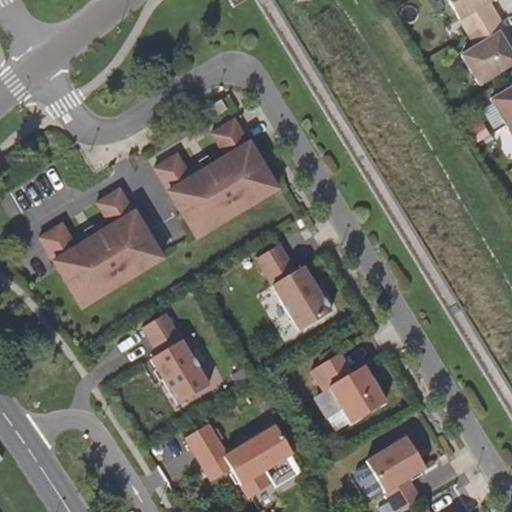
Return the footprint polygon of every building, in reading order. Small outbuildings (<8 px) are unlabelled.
[(447,0),(468,34),(496,17),(487,3),(492,0),(447,0)] [(505,31),(496,17),(468,34),(477,48),(462,57),(479,85),(511,64),(511,56),(507,48),(499,35),(505,31)] [(511,44),(511,43),(505,31),(499,35),(507,48),(511,44)] [(511,88),(491,101),(506,126),(511,122),(511,88)] [(204,110),(210,120),(226,109),(220,100),(204,110)] [(195,239),(275,190),(233,120),(210,134),(224,158),(190,178),(176,155),(153,169),(195,239)] [(81,309),(161,260),(118,190),(95,204),(110,228),(76,249),(61,225),(38,239),(81,309)] [(279,245),(256,260),(299,332),(331,313),(303,267),(295,272),(279,245)] [(209,386),(165,315),(141,329),(158,355),(150,360),(178,405),(209,386)] [(352,374),(340,354),(317,368),(351,425),(385,404),(363,367),(352,374)] [(207,425),(184,439),(203,471),(223,459),(247,499),(270,485),(263,472),(292,455),(274,427),(226,456),(207,425)] [(406,438),(365,463),(395,511),(398,511),(420,500),(407,480),(425,469),(406,438)]
